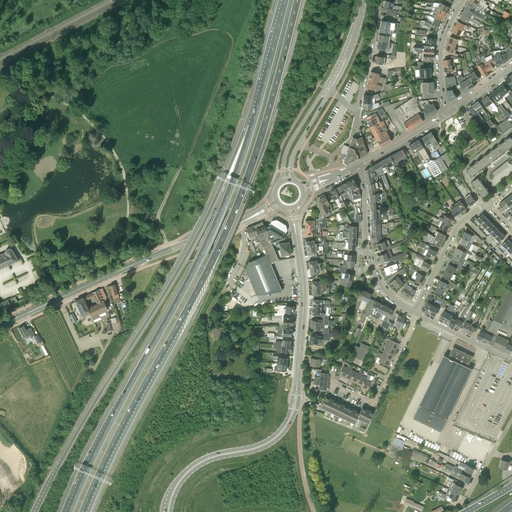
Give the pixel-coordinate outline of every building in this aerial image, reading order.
[(396,2),(396,0),(389,0),(389,1),(385,0),(384,7),(392,9),(392,8),(400,10),(401,7),(395,6),(395,7),(394,6),(394,5),(393,5),(394,2),(396,2)] [(489,8),(472,0),(470,0),(468,3),(480,9),(480,8),(487,12),(492,15),(497,17),(498,14),(488,9),(489,8)] [(486,4),(484,3),(485,0),(484,0),(472,0),(489,8),(490,7),(490,6),(486,4)] [(447,12),(450,7),(442,3),(434,3),(432,6),(436,7),(439,8),(447,12)] [(484,19),(485,18),(484,17),(483,17),(484,15),(479,13),(481,10),(479,10),(480,9),(468,3),(465,8),(484,19)] [(444,17),(447,12),(439,8),(436,7),(433,12),(436,13),(444,17)] [(484,19),(465,8),(463,13),(473,18),(474,17),(483,22),(484,19)] [(442,22),(444,17),(436,13),(433,12),(431,16),(432,17),(442,22)] [(480,23),(473,19),(473,18),(463,13),(460,18),(468,22),(469,20),(471,21),(479,25),(480,23)] [(428,19),(427,21),(439,28),(442,22),(432,17),(431,20),(428,19)] [(389,33),(389,29),(390,22),(382,21),(380,32),(386,33),(389,33)] [(436,33),(439,28),(427,21),(422,21),(421,23),(429,27),(428,29),(427,31),(431,33),(432,31),(436,33)] [(468,30),(469,27),(466,25),(458,21),(455,26),(462,30),(464,28),(468,30)] [(462,36),(463,33),(464,31),(462,30),(455,26),(452,32),(460,36),(460,35),(462,36)] [(391,40),(391,37),(391,36),(390,36),(379,35),(378,42),(389,43),(390,43),(390,40),(391,40)] [(464,38),(457,36),(456,38),(450,36),(449,40),(448,43),(456,46),(457,42),(458,39),(463,41),(464,38)] [(387,51),(389,43),(378,42),(377,48),(380,49),(380,50),(387,51)] [(455,49),(456,46),(448,43),(447,47),(446,50),(451,52),(451,55),(458,57),(458,54),(455,53),(454,53),(455,49)] [(433,49),(433,46),(424,45),(424,47),(423,48),(419,48),(413,47),(413,52),(423,53),(433,54),(434,49),(433,49)] [(503,63),(504,63),(507,60),(506,50),(511,47),(510,45),(506,47),(505,47),(505,50),(500,51),(501,53),(502,53),(503,63)] [(433,59),(433,54),(423,53),(422,61),(432,62),(432,59),(433,59)] [(497,64),(503,63),(502,53),(501,53),(495,54),(495,57),(492,58),(493,64),(496,63),(497,64)] [(384,65),(385,57),(376,56),(375,63),(384,65)] [(457,57),(451,56),(451,59),(444,60),(444,66),(452,65),(455,65),(454,60),(458,59),(458,62),(461,62),(460,58),(460,57),(457,57)] [(489,60),(486,62),(485,59),(484,59),(480,60),(481,61),(483,65),(487,72),(494,68),(489,60)] [(484,77),(489,75),(487,72),(483,65),(481,61),(478,62),(479,65),(477,66),(484,77)] [(419,77),(430,76),(430,67),(419,68),(419,77)] [(474,84),(473,82),(479,79),(473,70),(469,72),(470,74),(469,74),(470,78),(474,84)] [(386,81),(386,79),(378,77),(379,74),(371,72),(369,77),(386,81)] [(470,89),(475,86),(474,84),(470,78),(469,74),(462,78),(470,89)] [(458,89),(455,76),(454,76),(445,77),(447,90),(453,89),(458,89)] [(465,92),(470,89),(462,78),(461,76),(457,79),(460,83),(460,84),(465,92)] [(384,86),(384,85),(385,85),(386,81),(369,77),(368,82),(376,85),(377,82),(383,84),(382,86),(383,86),(384,86)] [(379,91),(380,86),(376,85),(368,82),(366,88),(379,91)] [(423,92),(433,92),(433,87),(433,82),(421,82),(422,87),(419,88),(420,91),(417,92),(417,94),(422,94),(423,92)] [(391,83),(385,85),(384,85),(384,86),(383,86),(385,91),(393,89),(391,83)] [(503,97),(504,97),(503,96),(509,92),(503,84),(497,89),(503,97)] [(451,102),(458,97),(454,92),(453,89),(447,90),(448,101),(451,102)] [(498,102),(503,97),(497,89),(492,93),(498,102)] [(372,96),(373,93),(367,91),(366,95),(364,95),(363,102),(371,103),(372,98),(375,98),(375,99),(379,97),(378,94),(372,96)] [(490,110),(493,108),(490,105),(493,102),(488,96),(482,100),(490,110)] [(418,105),(416,101),(413,98),(405,103),(418,124),(423,121),(426,119),(422,111),(421,112),(417,105),(418,105)] [(487,114),(478,101),(473,105),(479,114),(480,113),(483,118),(483,117),(487,114)] [(408,131),(418,124),(405,103),(394,110),(398,116),(408,131)] [(430,105),(429,103),(426,104),(425,104),(423,105),(423,106),(425,109),(422,111),(427,118),(432,115),(437,111),(433,103),(430,105)] [(479,114),(473,105),(469,108),(476,118),(477,118),(479,120),(483,118),(480,113),(479,114)] [(380,121),(375,113),(366,118),(368,120),(367,121),(370,127),(380,121)] [(503,133),(511,126),(511,125),(507,119),(497,126),(503,133)] [(383,126),(380,121),(370,127),(373,133),(380,130),(379,128),(382,127),(383,126)] [(385,128),(384,126),(382,127),(379,128),(380,130),(373,133),(375,137),(371,139),(373,144),(378,142),(380,147),(391,141),(386,132),(388,131),(386,128),(385,128)] [(436,150),(441,148),(431,132),(426,135),(436,150)] [(436,150),(426,135),(421,138),(421,139),(426,146),(426,147),(427,147),(429,150),(431,149),(433,151),(435,150),(436,151),(436,150)] [(364,144),(362,137),(357,139),(353,137),(355,143),(356,147),(364,144)] [(509,150),(510,149),(509,148),(511,146),(507,139),(503,142),(509,150)] [(430,158),(423,148),(418,140),(413,143),(438,180),(441,178),(430,161),(430,158)] [(509,150),(503,142),(499,145),(504,151),(507,150),(508,151),(509,150)] [(416,166),(417,165),(419,164),(425,161),(436,181),(438,180),(413,143),(409,146),(413,153),(414,152),(415,154),(416,153),(418,157),(414,159),(414,160),(413,160),(416,166)] [(367,154),(364,144),(356,147),(355,149),(349,147),(344,159),(344,161),(346,164),(348,164),(359,159),(359,158),(367,154)] [(501,154),(504,151),(499,145),(496,148),(501,154)] [(497,157),(501,154),(496,148),(492,150),(497,157)] [(401,162),(405,160),(405,159),(406,159),(403,149),(390,156),(394,165),(399,163),(399,162),(401,161),(401,162)] [(494,161),(496,160),(495,159),(497,157),(492,150),(489,153),(494,161)] [(447,167),(454,163),(447,152),(441,157),(447,167)] [(494,161),(489,153),(485,156),(490,162),(492,161),(493,162),(494,161)] [(390,156),(383,160),(379,163),(383,172),(386,171),(387,173),(388,172),(390,171),(389,168),(394,165),(390,156)] [(486,165),(490,162),(485,156),(481,159),(486,165)] [(444,176),(450,172),(447,167),(441,157),(435,161),(444,176)] [(483,168),(486,165),(481,159),(478,161),(483,168)] [(480,172),(481,171),(480,170),(483,168),(478,161),(474,164),(480,172)] [(387,181),(383,172),(379,163),(376,165),(379,176),(380,175),(381,176),(383,182),(384,182),(384,183),(387,183),(388,183),(387,181)] [(480,172),(474,164),(470,167),(475,173),(478,172),(479,173),(480,172)] [(379,176),(376,165),(370,168),(372,175),(373,178),(378,176),(378,177),(381,176),(380,175),(379,176)] [(472,176),(475,173),(470,167),(466,170),(472,176)] [(373,178),(372,175),(366,177),(368,184),(378,181),(377,177),(378,177),(378,176),(373,178)] [(482,197),(489,193),(486,189),(485,186),(486,185),(485,184),(484,183),(483,184),(481,181),(478,177),(472,182),(474,186),(477,190),(479,193),(482,197)] [(352,190),(358,186),(355,180),(353,179),(347,182),(352,190)] [(378,181),(368,184),(369,190),(382,186),(381,183),(380,181),(378,181)] [(350,201),(350,200),(349,198),(352,196),(352,193),(351,190),(352,190),(347,182),(341,185),(350,201)] [(350,201),(341,185),(337,188),(340,195),(342,194),(346,201),(347,201),(348,204),(351,202),(350,201)] [(383,190),(382,186),(369,190),(370,194),(379,193),(379,189),(381,189),(381,190),(383,190)] [(339,196),(335,188),(330,191),(339,208),(341,207),(339,202),(342,200),(341,199),(342,199),(340,196),(339,196)] [(358,203),(358,199),(361,198),(359,191),(352,193),(352,196),(353,200),(354,202),(354,203),(358,203)] [(370,200),(380,200),(387,199),(385,191),(379,193),(370,194),(370,196),(370,200)] [(471,205),(476,202),(470,194),(465,197),(471,205)] [(319,219),(330,213),(329,211),(332,209),(325,196),(319,199),(318,201),(319,208),(317,209),(318,216),(319,219)] [(414,211),(421,202),(417,199),(410,207),(414,211)] [(378,204),(378,202),(380,202),(380,200),(370,200),(370,208),(380,208),(380,206),(377,206),(377,204),(378,204)] [(461,202),(460,200),(455,204),(456,206),(456,205),(461,212),(466,208),(461,202)] [(504,210),(509,206),(504,200),(499,204),(504,210)] [(455,206),(454,205),(450,207),(451,209),(456,216),(461,212),(456,205),(456,206),(455,206)] [(380,209),(380,208),(370,208),(371,218),(383,217),(383,209),(380,209)] [(481,225),(487,218),(482,214),(476,220),(481,225)] [(319,219),(318,216),(318,219),(313,219),(313,220),(306,220),(304,221),(305,222),(305,227),(314,227),(320,227),(319,224),(319,219)] [(453,219),(445,216),(444,218),(440,216),(439,219),(450,224),(453,219)] [(485,229),(492,223),(487,218),(481,225),(485,229)] [(447,231),(450,224),(439,219),(443,221),(440,227),(447,231)] [(266,228),(271,243),(277,241),(285,238),(284,235),(286,232),(287,230),(286,225),(276,220),(271,221),(270,223),(269,226),(269,227),(266,228)] [(387,228),(402,223),(402,221),(393,223),(393,222),(380,225),(380,224),(383,223),(383,222),(371,223),(371,231),(384,229),(385,228),(387,228)] [(264,226),(262,222),(252,226),(254,231),(256,230),(258,235),(264,250),(266,255),(275,251),(273,247),(271,243),(266,228),(265,228),(264,226)] [(406,222),(401,231),(409,235),(409,231),(412,226),(406,222)] [(485,229),(490,234),(496,227),(492,223),(485,229)] [(254,231),(252,226),(246,229),(249,237),(254,235),(255,236),(257,242),(258,242),(262,250),(264,250),(258,235),(256,230),(254,231)] [(494,238),(501,232),(496,227),(490,234),(494,238)] [(377,241),(381,238),(381,235),(385,234),(385,233),(388,233),(387,228),(385,228),(384,229),(371,231),(371,234),(371,236),(372,239),(372,238),(373,242),(377,241)] [(442,240),(445,235),(438,231),(435,237),(442,240)] [(473,236),(472,236),(472,235),(465,232),(462,237),(469,241),(470,241),(472,242),(474,238),(481,245),(484,243),(475,234),(473,236)] [(499,243),(505,237),(501,232),(494,238),(499,243)] [(435,237),(430,234),(428,240),(430,241),(430,242),(432,243),(439,246),(442,240),(435,237)] [(466,247),(469,241),(462,237),(459,243),(466,247)] [(506,250),(511,243),(508,239),(501,245),(506,250)] [(390,244),(388,240),(384,241),(377,244),(379,250),(386,248),(387,250),(390,249),(390,250),(405,244),(404,241),(394,244),(394,245),(391,246),(390,243),(390,244)] [(433,259),(436,252),(429,248),(430,246),(421,242),(419,246),(427,250),(425,255),(433,259)] [(320,250),(323,250),(323,246),(320,246),(307,248),(308,255),(314,254),(314,257),(317,257),(317,254),(316,254),(315,251),(319,250),(320,250)] [(0,269),(4,267),(19,260),(12,248),(10,248),(5,250),(4,252),(0,254),(0,269)] [(289,248),(280,250),(281,254),(281,257),(285,256),(285,255),(290,254),(289,248)] [(466,252),(457,248),(454,254),(464,259),(467,253),(471,255),(472,255),(475,257),(476,254),(467,249),(466,252)] [(392,256),(390,250),(390,249),(387,250),(385,251),(386,253),(379,256),(381,262),(388,259),(389,262),(393,261),(405,256),(404,253),(400,254),(400,253),(392,256)] [(256,295),(282,291),(270,264),(278,260),(275,251),(266,255),(249,262),(246,268),(245,269),(256,295)] [(427,271),(430,265),(426,262),(424,260),(425,258),(416,253),(414,257),(418,259),(417,260),(419,262),(418,266),(420,267),(427,271)] [(458,265),(461,267),(462,265),(463,265),(466,259),(464,259),(454,254),(451,260),(457,262),(459,264),(458,265)] [(386,275),(392,273),(397,271),(399,270),(396,263),(384,268),(385,271),(384,271),(386,275)] [(453,274),(456,268),(449,264),(446,270),(453,274)] [(311,275),(319,273),(318,270),(324,269),(324,266),(310,268),(311,275)] [(450,279),(453,274),(446,270),(443,276),(450,279)] [(424,276),(416,272),(415,275),(416,276),(415,279),(421,282),(424,276)] [(353,275),(345,273),(344,279),(352,281),(353,275)] [(396,288),(403,283),(398,276),(391,282),(396,288)] [(350,287),(352,281),(344,279),(342,285),(350,287)] [(411,299),(414,294),(414,293),(415,291),(418,286),(413,284),(414,282),(408,279),(402,286),(404,288),(401,292),(411,299)] [(448,284),(441,280),(437,287),(444,291),(446,287),(449,289),(451,286),(457,289),(459,286),(450,281),(449,284),(448,284)] [(109,285),(112,295),(115,303),(120,302),(118,295),(117,295),(117,294),(114,284),(109,285)] [(442,296),(444,291),(437,287),(435,292),(442,296)] [(107,309),(106,305),(101,295),(104,293),(102,288),(99,290),(98,290),(93,292),(83,297),(85,301),(93,297),(96,304),(88,307),(90,312),(89,312),(91,315),(93,319),(93,320),(100,317),(99,314),(105,312),(107,316),(109,315),(107,310),(107,309)] [(503,324),(508,312),(511,303),(511,289),(509,288),(493,320),(503,324)] [(358,310),(366,291),(362,290),(360,290),(357,298),(359,298),(354,308),(358,310)] [(367,302),(369,298),(371,294),(366,291),(358,310),(361,311),(365,301),(367,302)] [(0,304),(2,309),(11,305),(18,302),(15,296),(8,300),(8,299),(0,303),(0,304)] [(90,312),(88,307),(85,301),(83,297),(75,301),(82,315),(89,311),(89,312),(90,312)] [(372,316),(379,303),(374,301),(374,300),(369,298),(367,302),(370,303),(365,313),(364,313),(360,322),(363,323),(366,316),(368,317),(369,315),(372,316)] [(491,310),(496,300),(493,298),(487,308),(491,310)] [(326,307),(327,307),(328,301),(328,300),(313,299),(312,306),(321,306),(321,307),(326,307)] [(284,312),(293,313),(294,303),(286,302),(286,305),(279,305),(279,310),(277,310),(277,312),(277,313),(282,312),(284,312)] [(430,303),(427,302),(423,311),(428,313),(435,317),(439,308),(432,305),(430,303)] [(469,309),(471,304),(468,302),(466,305),(465,307),(460,314),(455,326),(460,329),(464,321),(461,320),(468,308),(469,309)] [(377,318),(384,305),(379,303),(372,316),(373,316),(374,314),(375,315),(375,317),(377,318)] [(455,313),(460,305),(455,303),(454,306),(453,305),(450,310),(444,321),(449,324),(454,316),(455,313)] [(450,310),(453,305),(450,304),(447,308),(445,307),(440,319),(444,321),(450,310)] [(383,320),(389,307),(384,305),(377,318),(379,319),(379,318),(383,320)] [(312,314),(326,315),(326,307),(321,307),(321,306),(312,306),(312,314)] [(463,306),(456,317),(454,316),(449,324),(455,326),(460,314),(465,307),(463,306)] [(387,330),(391,323),(388,321),(394,309),(389,307),(383,320),(382,322),(380,326),(387,330)] [(470,320),(474,312),(470,310),(467,317),(465,321),(466,321),(461,330),(467,332),(471,324),(468,323),(470,320)] [(284,316),(284,312),(282,312),(277,313),(274,313),(274,316),(273,316),(273,321),(282,321),(282,325),(292,325),(293,318),(288,317),(284,316)] [(511,328),(511,314),(508,312),(503,324),(511,328)] [(476,324),(481,314),(478,313),(467,333),(472,335),(476,327),(474,326),(476,324)] [(402,328),(405,322),(403,321),(405,318),(398,315),(394,324),(397,326),(396,328),(400,330),(402,328)] [(119,321),(111,324),(113,330),(114,333),(117,332),(121,326),(119,321)] [(329,333),(329,328),(324,328),(324,325),(311,324),(311,327),(315,328),(314,329),(321,330),(321,329),(323,330),(322,333),(329,333)] [(484,341),(490,327),(490,326),(491,325),(488,324),(485,329),(483,328),(478,338),(484,341)] [(19,328),(24,337),(30,334),(31,337),(34,335),(30,328),(26,330),(24,326),(19,328)] [(291,336),(292,329),(283,328),(283,326),(276,326),(275,330),(278,330),(277,334),(282,335),(291,336)] [(511,334),(511,330),(502,326),(498,335),(493,345),(493,346),(505,351),(508,344),(509,342),(509,341),(511,334)] [(214,338),(218,337),(221,337),(220,327),(212,328),(214,338)] [(489,344),(494,333),(492,333),(494,328),(490,327),(484,341),(489,344)] [(329,334),(329,333),(322,333),(321,336),(315,335),(315,336),(310,336),(310,343),(321,344),(321,341),(325,341),(325,340),(329,340),(329,334)] [(493,345),(498,335),(494,333),(489,344),(493,345)] [(37,344),(42,341),(38,335),(34,337),(37,344)] [(399,343),(389,339),(387,342),(386,341),(385,344),(395,349),(397,345),(398,345),(399,343)] [(361,343),(359,347),(355,357),(359,359),(365,345),(361,343)] [(290,346),(276,344),(275,344),(274,344),(274,348),(281,349),(281,352),(290,352),(290,346)] [(365,345),(359,359),(363,361),(368,351),(370,346),(369,346),(369,345),(366,344),(366,345),(365,345)] [(393,355),(394,353),(393,353),(395,349),(385,344),(384,346),(385,347),(383,350),(393,355)] [(355,357),(359,347),(355,345),(351,355),(355,357)] [(469,365),(473,356),(453,347),(448,357),(444,355),(412,421),(437,433),(439,431),(441,432),(448,418),(473,368),(472,368),(473,367),(469,365)] [(393,355),(383,350),(382,354),(378,352),(377,354),(390,360),(391,357),(392,357),(393,355)] [(387,366),(388,364),(390,360),(377,354),(376,354),(375,356),(380,358),(378,362),(387,366)] [(286,364),(287,358),(282,357),(282,356),(273,355),(273,357),(272,359),(273,359),(277,360),(277,363),(286,364)] [(327,360),(328,357),(320,356),(320,359),(311,358),(310,365),(320,366),(320,362),(322,363),(322,359),(327,360)] [(286,371),(286,364),(277,363),(277,366),(275,366),(274,371),(280,372),(280,370),(286,371)] [(341,376),(344,378),(350,367),(347,366),(344,365),(344,366),(343,366),(338,376),(341,377),(341,376)] [(350,381),(355,371),(352,370),(352,369),(350,367),(344,378),(348,380),(348,381),(350,381)] [(358,373),(355,371),(350,381),(352,383),(352,382),(356,384),(361,373),(359,372),(358,373)] [(315,376),(314,380),(327,381),(328,377),(327,377),(327,373),(320,372),(320,376),(315,376)] [(361,387),(366,377),(363,375),(363,374),(361,373),(356,384),(360,385),(359,386),(361,387)] [(369,380),(366,379),(366,377),(361,387),(360,389),(362,390),(363,389),(367,391),(372,381),(369,379),(369,380)] [(327,386),(327,381),(314,380),(314,384),(319,385),(319,389),(326,390),(326,386),(327,386)] [(359,413),(325,396),(320,407),(324,409),(323,410),(327,412),(328,411),(335,414),(335,416),(337,417),(336,419),(337,420),(339,416),(347,420),(346,421),(350,423),(350,422),(354,424),(357,418),(361,420),(360,421),(364,423),(364,422),(368,423),(374,413),(362,407),(359,413)] [(404,441),(396,437),(393,443),(399,445),(402,447),(404,441)] [(393,443),(388,454),(394,456),(399,445),(393,443)] [(509,461),(501,459),(499,467),(502,468),(502,469),(503,469),(504,468),(507,469),(508,465),(511,466),(511,460),(509,460),(509,461)] [(464,469),(463,469),(457,466),(457,465),(448,461),(445,466),(452,469),(469,477),(468,476),(469,472),(471,474),(474,468),(460,461),(458,465),(465,468),(464,469)] [(467,481),(469,477),(452,469),(450,474),(458,477),(467,481)] [(459,495),(461,491),(460,491),(462,487),(452,482),(454,480),(449,477),(447,480),(451,482),(448,489),(459,495)] [(459,495),(448,489),(446,492),(445,495),(441,493),(441,492),(439,491),(437,495),(439,496),(438,498),(444,501),(444,499),(446,495),(448,496),(456,500),(458,497),(459,495)] [(422,511),(424,506),(413,502),(413,501),(408,499),(406,505),(422,511)]
